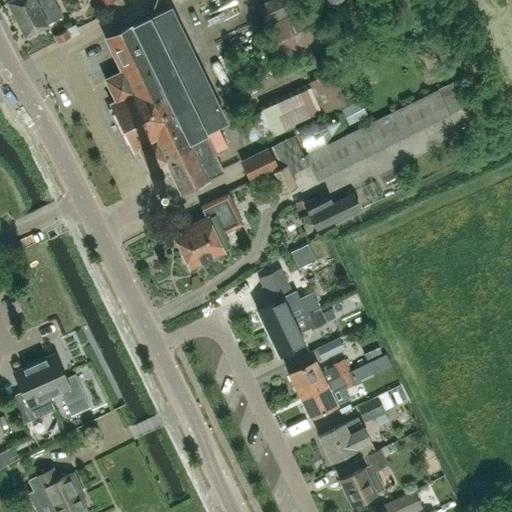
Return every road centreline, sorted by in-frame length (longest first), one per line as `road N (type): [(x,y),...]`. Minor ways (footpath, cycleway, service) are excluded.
road 1 (residential): [(310,511),(214,318),(155,347)]
road 2 (tertiary): [(236,511),(155,347)]
road 3 (tertiary): [(85,197),(0,47)]
road 4 (tertiary): [(155,347),(85,197)]
